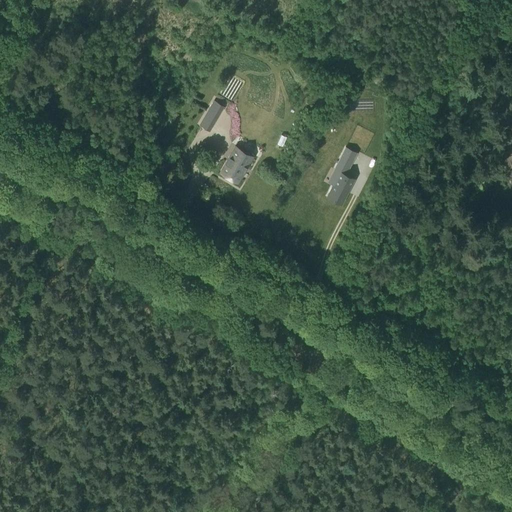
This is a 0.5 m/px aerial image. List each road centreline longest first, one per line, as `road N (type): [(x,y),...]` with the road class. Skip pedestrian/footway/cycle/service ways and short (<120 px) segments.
road 1 (track): [(144,247),(511,454)]
road 2 (track): [(144,247),(128,216),(52,175),(22,178)]
road 3 (track): [(22,178),(144,247)]
